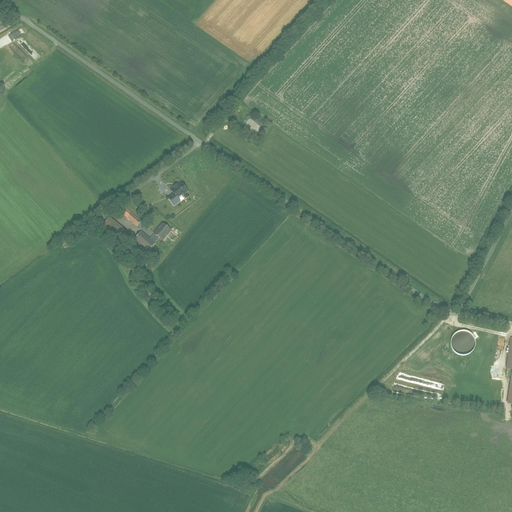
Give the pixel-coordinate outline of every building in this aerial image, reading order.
[(180,184),(169,193),(172,196),(167,200),(172,207),(177,203),(175,199),(185,192),(180,184)] [(143,223),(129,209),(124,214),(138,228),(143,223)] [(119,244),(126,237),(109,220),(102,227),(119,244)] [(149,255),(162,240),(165,243),(175,233),(165,225),(151,241),(143,233),(135,242),(149,255)] [(111,255),(112,245),(103,244),(102,254),(111,255)]
